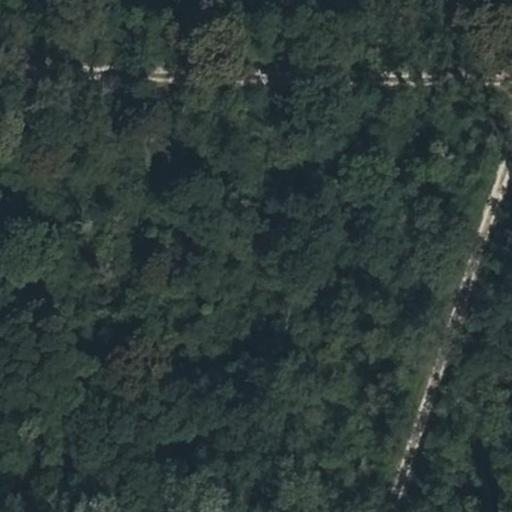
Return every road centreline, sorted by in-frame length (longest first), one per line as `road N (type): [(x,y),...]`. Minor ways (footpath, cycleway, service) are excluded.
road 1 (track): [(0,66),(511,81)]
road 2 (track): [(511,136),(388,511)]
